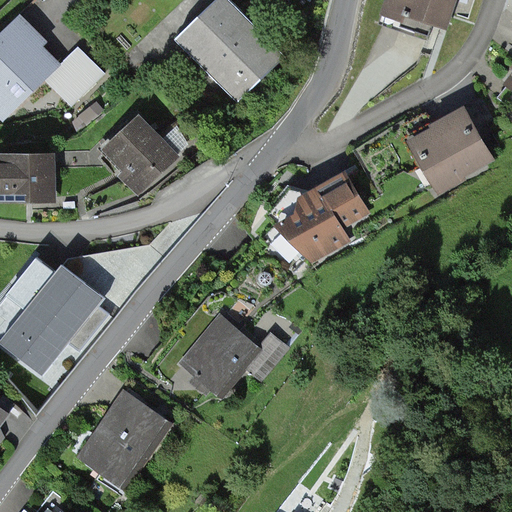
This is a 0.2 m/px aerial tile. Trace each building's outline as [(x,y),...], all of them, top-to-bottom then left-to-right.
[(453,0),(389,0),(383,21),(429,36),(434,21),(439,23),(445,25),(453,0)] [(228,1),(185,43),(245,104),(288,62),(228,1)] [(31,12),(0,38),(0,108),(5,115),(71,58),(31,12)] [(463,113),(413,140),(440,188),(490,161),(475,134),(463,113)] [(148,115),(109,151),(148,193),(187,157),(148,115)] [(63,155),(0,158),(0,210),(66,206),(63,155)] [(305,199),(291,226),(318,264),(363,235),(356,223),(383,211),(361,168),(305,199)] [(112,279),(50,234),(0,301),(0,330),(48,365),(112,279)] [(272,345),(226,314),(189,367),(235,399),(272,345)] [(180,423),(134,392),(89,457),(134,489),(180,423)] [(0,441),(16,418),(0,407),(0,441)]
